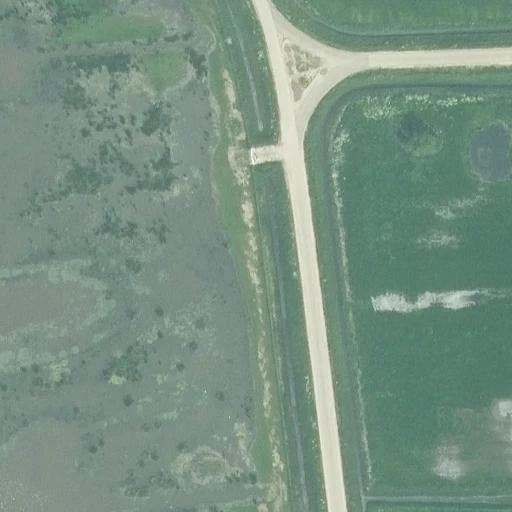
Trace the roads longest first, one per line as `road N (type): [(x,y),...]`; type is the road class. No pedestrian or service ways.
road 1 (unclassified): [(337,511),(290,127)]
road 2 (unclassified): [(352,60),(511,57)]
road 3 (unclassified): [(263,9),(290,127)]
